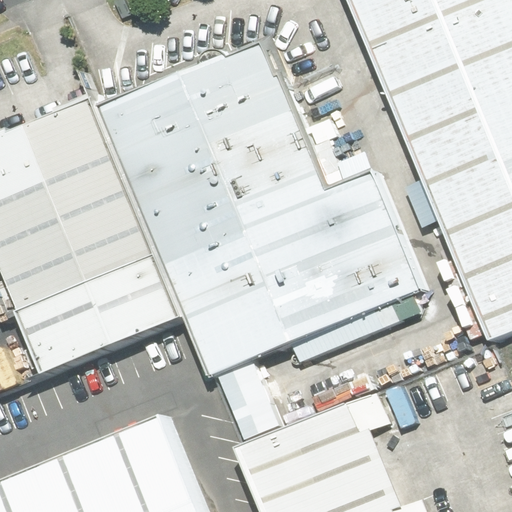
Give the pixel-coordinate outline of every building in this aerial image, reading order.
[(511,0),(351,0),(487,337),(511,327),(511,0)] [(282,52),(116,118),(224,388),(439,302),(391,181),(341,201),(282,52)] [(200,327),(111,107),(0,151),(0,236),(59,383),(200,327)] [(251,442),(278,511),(303,511),(404,472),(372,393),(251,442)] [(218,511),(184,425),(0,498),(0,511),(218,511)] [(303,511),(420,511),(404,472),(303,511)]
